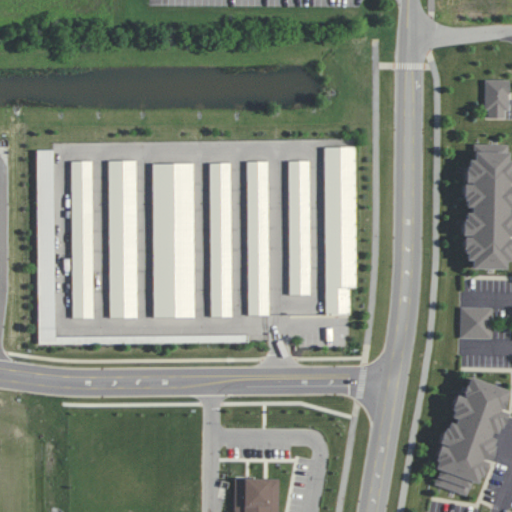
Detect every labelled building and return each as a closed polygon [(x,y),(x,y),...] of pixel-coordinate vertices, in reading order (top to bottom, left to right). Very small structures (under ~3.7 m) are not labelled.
[(484,118),(507,118),(508,80),(485,79),(484,118)] [(505,269),(505,260),(511,260),(511,160),(507,160),(507,145),(473,144),(472,160),(464,159),(463,209),(462,260),(470,260),(470,268),(505,269)] [(355,147),(324,147),(326,314),(350,313),(349,287),(356,287),(355,147)] [(55,339),(53,150),(36,150),(38,339),(55,339)] [(91,161),(70,161),(72,318),(93,317),(91,161)] [(109,317),(136,317),(135,161),(108,161),(109,317)] [(248,315),(269,314),(267,161),(246,161),(248,315)] [(309,161),(288,161),(289,294),(310,294),(309,161)] [(152,164),(153,317),(194,316),(192,163),(152,164)] [(231,316),(230,163),(209,163),(211,316),(231,316)] [(459,337),(491,339),(492,307),(460,306),(459,337)] [(434,488),(468,492),(469,482),(475,483),(487,464),(491,460),(493,439),(496,433),(507,415),(500,410),(505,402),(507,386),(467,381),(462,388),(461,396),(453,395),(450,417),(448,422),(439,437),(435,468),(436,469),(434,488)] [(233,511),(278,511),(279,478),(234,478),(233,511)]
